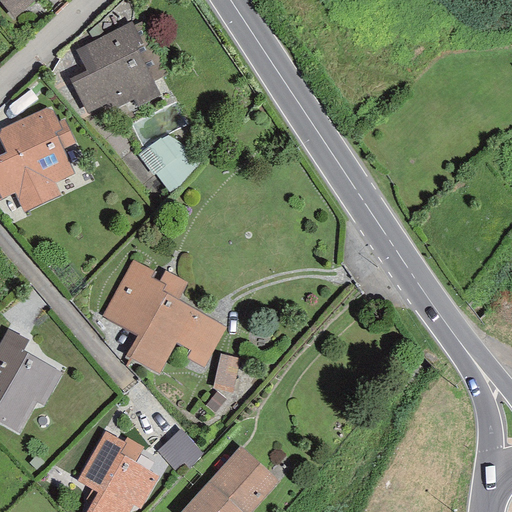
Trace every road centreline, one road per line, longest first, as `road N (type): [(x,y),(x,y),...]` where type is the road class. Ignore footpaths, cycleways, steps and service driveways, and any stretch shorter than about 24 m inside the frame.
road 1 (primary): [(469,358),(427,308),(225,0)]
road 2 (residential): [(0,228),(130,385)]
road 3 (primary): [(469,358),(487,404),(487,511)]
road 4 (residential): [(0,90),(95,0)]
